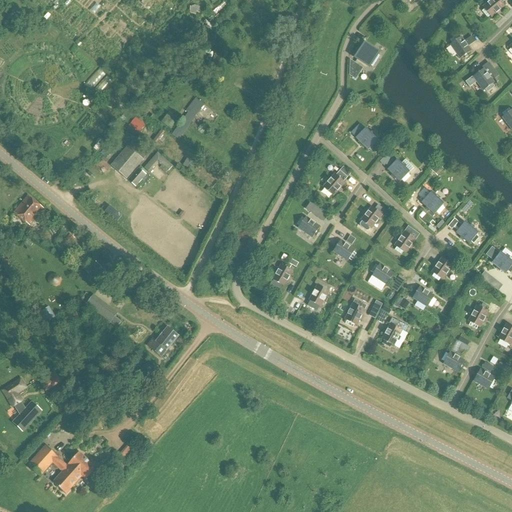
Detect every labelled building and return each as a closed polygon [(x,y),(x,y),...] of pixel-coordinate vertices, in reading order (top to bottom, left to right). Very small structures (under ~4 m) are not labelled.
[(506,0),(491,0),(482,8),(484,9),(482,11),(487,18),(489,16),(491,18),(496,14),(497,15),(501,13),(499,11),(505,7),(502,4),(507,0),(506,0)] [(467,54),(471,52),(461,37),(459,39),(457,36),(450,41),(452,43),(450,45),(460,59),(463,57),(465,58),(468,56),(467,54)] [(356,53),(358,54),(355,58),(369,67),(377,53),(364,45),(360,50),(359,49),(356,53)] [(354,73),(359,66),(350,60),(349,76),(356,80),(359,76),(354,73)] [(91,61),(86,66),(96,76),(101,71),(91,61)] [(482,68),(483,69),(480,72),(478,70),(475,73),(476,75),(472,77),(483,91),(485,90),(487,92),(494,87),(492,85),(494,83),(490,79),(493,77),(495,79),(499,76),(489,62),(482,68)] [(178,140),(203,104),(195,99),(186,112),(188,113),(172,135),(178,140)] [(511,109),(510,111),(509,109),(502,114),(504,116),(502,118),(511,131),(511,109)] [(170,129),(177,119),(169,113),(161,123),(170,129)] [(136,118),(129,126),(139,134),(146,126),(136,118)] [(378,141),(365,129),(356,138),(360,143),(359,144),(362,147),(363,146),(368,151),(370,149),(372,151),(378,145),(376,143),(378,141)] [(112,153),(107,147),(101,153),(107,158),(112,153)] [(129,148),(111,168),(119,175),(126,180),(143,160),(139,157),(137,155),(129,148)] [(172,167),(157,153),(144,168),(149,173),(158,162),(168,171),(172,167)] [(187,159),(183,166),(187,168),(191,161),(187,159)] [(409,173),(397,160),(387,170),(392,174),(390,176),(394,179),(395,178),(400,182),(402,180),(404,183),(410,176),(408,174),(409,173)] [(139,169),(128,181),(127,181),(135,189),(146,176),(139,169)] [(345,183),(334,174),(323,187),(325,189),(323,191),(329,197),(331,195),(333,196),(337,191),(339,193),(342,190),(340,188),(345,183)] [(444,204),(431,193),(421,203),(426,207),(425,209),(428,212),(430,210),(434,215),(436,213),(438,215),(444,208),(442,206),(444,204)] [(29,226),(43,209),(28,197),(14,213),(29,226)] [(306,209),(314,215),(318,209),(310,203),(306,209)] [(378,205),(375,210),(371,207),(367,212),(366,211),(363,214),(365,216),(360,221),(362,222),(361,225),(367,230),(369,228),(371,229),(382,215),(380,214),(383,209),(378,205)] [(301,217),(296,224),(299,226),(298,228),(312,238),(315,235),(316,236),(319,232),(317,231),(320,227),(305,217),(304,219),(301,217)] [(478,234),(465,222),(456,233),(461,237),(459,239),(463,241),(464,240),(469,244),(471,242),(473,244),(479,238),(476,236),(478,234)] [(415,240),(404,232),(394,246),(396,248),(394,250),(401,255),(403,253),(405,254),(409,249),(411,250),(413,247),(412,245),(415,240)] [(346,241),(352,245),(355,240),(350,236),(346,241)] [(71,243),(66,239),(62,244),(66,248),(71,243)] [(335,248),(333,252),(347,262),(349,260),(351,261),(356,254),(353,252),(355,250),(340,241),(338,244),(336,243),(333,247),(335,248)] [(493,261),(499,253),(492,247),(485,255),(493,261)] [(511,261),(500,252),(499,253),(493,261),(492,263),(497,267),(495,269),(499,272),(500,270),(505,274),(507,272),(509,274),(511,270),(511,261)] [(447,255),(444,260),(441,258),(438,264),(436,262),(433,266),(435,267),(431,273),(433,274),(431,277),(439,282),(440,279),(442,280),(452,266),(448,263),(452,258),(447,255)] [(92,278),(101,267),(92,260),(83,271),(92,278)] [(279,286),(283,288),(292,272),(290,271),(291,269),(284,264),(282,267),(280,266),(271,281),(275,283),(274,285),(278,287),(279,286)] [(391,278),(394,274),(379,265),(378,267),(375,265),(370,272),(373,274),(372,276),(386,286),(389,282),(391,283),(393,279),(391,278)] [(486,282),(490,276),(484,272),(480,277),(486,282)] [(49,276),(48,277),(48,279),(47,280),(48,281),(48,283),(49,284),(50,285),(51,286),(52,286),(53,286),(55,286),(56,286),(57,285),(58,284),(59,283),(59,282),(60,280),(59,279),(59,278),(58,276),(57,276),(56,275),(55,274),(54,274),(52,274),(51,275),(50,275),(49,276)] [(400,276),(391,288),(397,292),(406,280),(400,276)] [(316,306),(320,308),(328,292),(326,291),(327,289),(320,285),(318,287),(316,286),(308,302),(312,304),(311,306),(315,308),(316,306)] [(415,295),(412,298),(427,308),(428,306),(431,307),(435,300),(433,298),(434,296),(419,287),(417,291),(415,290),(413,293),(415,295)] [(89,305),(97,312),(96,313),(110,324),(115,317),(101,306),(101,307),(93,300),(89,305)] [(401,301),(397,307),(398,307),(404,311),(408,305),(401,301)] [(352,325),(356,327),(364,312),(362,310),(363,308),(356,304),(354,306),(352,305),(344,321),(348,323),(347,325),(351,327),(352,325)] [(483,304),(480,309),(476,306),(468,322),(470,323),(468,326),(476,330),(478,327),(480,328),(483,322),(485,323),(487,320),(485,319),(488,313),(485,311),(487,306),(483,304)] [(41,311),(49,322),(56,317),(48,306),(41,311)] [(393,319),(389,325),(381,341),(385,343),(384,345),(388,347),(389,345),(393,347),(405,325),(393,319)] [(510,346),(511,341),(511,327),(506,324),(503,330),(501,329),(499,333),(501,334),(498,340),(500,341),(499,343),(506,348),(508,345),(510,346)] [(166,351),(178,337),(167,329),(156,342),(153,340),(147,347),(161,358),(166,351)] [(462,343),(455,356),(449,352),(448,355),(445,353),(441,361),(444,362),(443,364),(458,373),(460,369),(462,370),(464,366),(462,365),(465,361),(460,358),(464,351),(468,353),(471,348),(462,343)] [(489,363),(494,366),(498,361),(493,358),(489,363)] [(475,378),(473,382),(488,390),(490,388),(492,390),(496,382),(494,381),(495,378),(480,370),(477,374),(475,373),(473,377),(475,378)] [(25,389),(19,380),(1,392),(24,428),(33,422),(16,395),(25,389)] [(46,382),(40,386),(45,393),(51,390),(46,382)] [(129,442),(120,452),(126,457),(135,448),(129,442)] [(62,472),(52,482),(66,495),(82,477),(86,480),(96,469),(78,453),(66,466),(57,458),(58,457),(45,446),(28,466),(41,476),(52,463),(62,472)]
